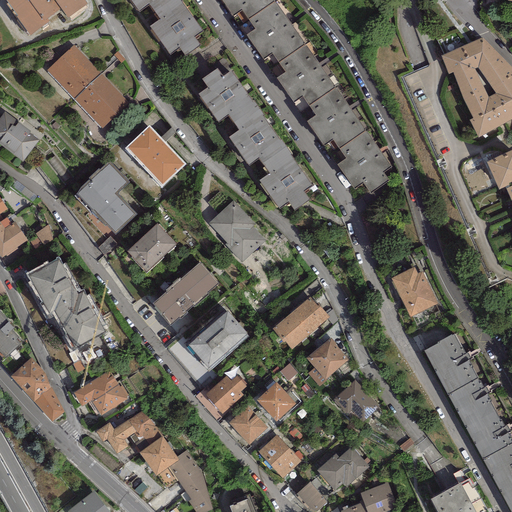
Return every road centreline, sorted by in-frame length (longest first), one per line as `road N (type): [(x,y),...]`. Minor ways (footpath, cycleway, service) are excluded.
road 1 (residential): [(104,0),(137,69),(202,153),(325,271),(366,363),(448,477)]
road 2 (residential): [(205,0),(350,215),(377,284),(500,511)]
road 3 (residential): [(0,166),(57,213),(197,407),(285,511)]
road 4 (unclassified): [(305,0),(337,35),(385,116),(438,261),(511,383)]
road 5 (unclassified): [(0,270),(75,424),(77,450)]
